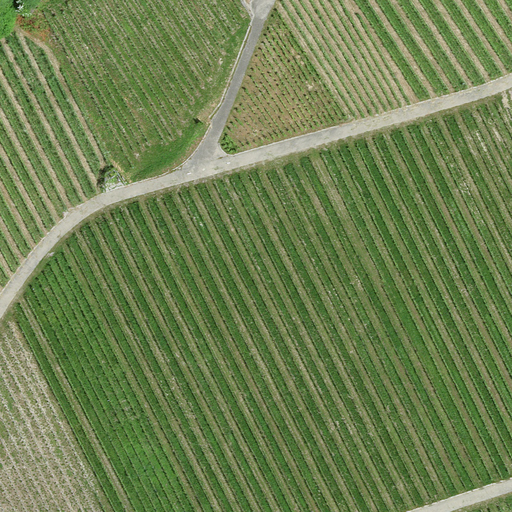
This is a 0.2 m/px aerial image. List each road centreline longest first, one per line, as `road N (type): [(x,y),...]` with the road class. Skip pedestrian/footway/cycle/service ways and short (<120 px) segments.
road 1 (track): [(0,307),(50,240),(105,199),(511,82)]
road 2 (track): [(273,0),(256,18),(202,171)]
